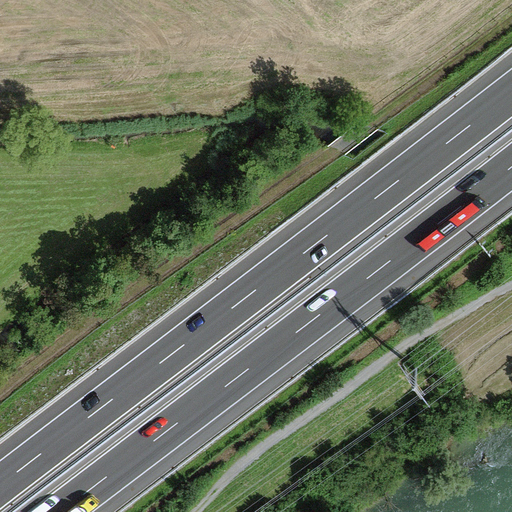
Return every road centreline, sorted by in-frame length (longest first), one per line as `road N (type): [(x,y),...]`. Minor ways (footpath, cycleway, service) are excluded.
road 1 (motorway): [(511,86),(0,485)]
road 2 (track): [(0,389),(191,239),(369,123),(511,14)]
road 3 (motorway): [(58,511),(511,157)]
road 4 (track): [(194,511),(420,329),(511,285)]
